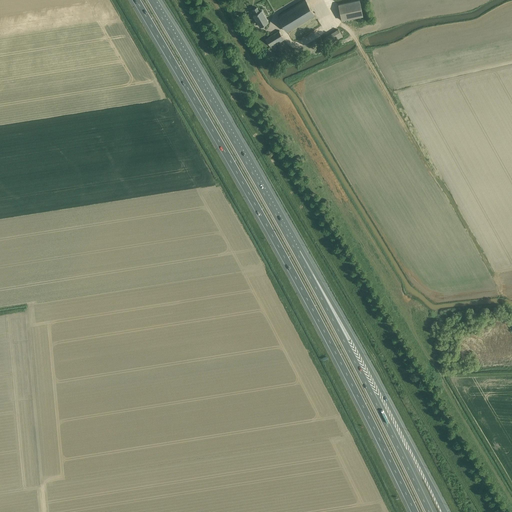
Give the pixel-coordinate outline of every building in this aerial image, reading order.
[(305,0),(278,17),(287,31),(314,15),(305,0)] [(339,5),(343,20),(362,17),(359,1),(339,5)] [(260,27),(268,22),(262,11),(259,12),(257,7),(252,10),(255,15),(253,16),(256,20),(254,21),(255,24),(257,22),(260,27)] [(330,45),(342,36),(338,29),(325,37),(330,45)] [(283,38),(279,31),(265,39),(271,48),(279,43),(278,41),(283,38)]
